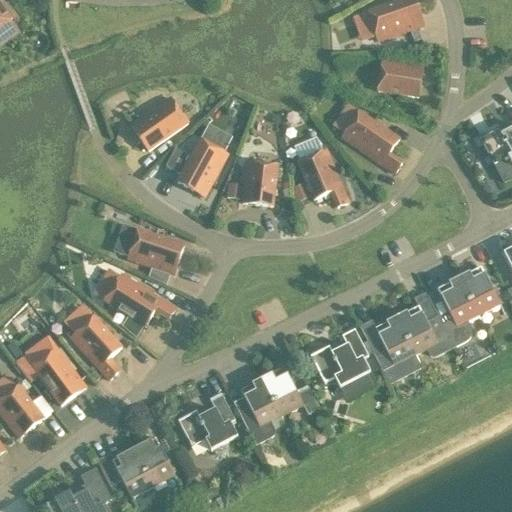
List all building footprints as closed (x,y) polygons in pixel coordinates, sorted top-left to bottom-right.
[(0,0),(0,27),(15,18),(1,0),(0,0)] [(424,27),(414,0),(407,0),(368,14),(378,43),(424,27)] [(418,100),(423,69),(383,62),(378,93),(418,100)] [(131,126),(148,152),(188,125),(170,99),(131,126)] [(142,106),(131,114),(136,121),(147,114),(142,106)] [(402,166),(388,157),(399,141),(359,114),(342,140),(395,176),(402,166)] [(481,140),(495,167),(509,160),(511,165),(511,114),(511,115),(511,116),(511,131),(502,136),(499,130),(481,140)] [(177,183),(204,198),(227,156),(200,141),(191,159),(176,151),(166,168),(181,176),(177,183)] [(311,197),(314,202),(331,195),(337,209),(348,205),(326,152),(298,164),(311,197)] [(242,205),(273,208),(273,203),(277,168),(247,164),(242,205)] [(228,187),(227,199),(239,201),(240,188),(228,187)] [(128,261),(174,276),(184,247),(138,231),(128,261)] [(511,249),(503,254),(511,270),(511,249)] [(459,278),(478,316),(500,305),(481,267),(459,278)] [(166,288),(169,278),(151,272),(148,279),(166,288)] [(121,276),(120,278),(104,302),(145,328),(157,310),(159,311),(160,315),(169,321),(175,310),(162,302),(121,276)] [(467,322),(478,316),(459,278),(437,290),(438,293),(428,299),(453,348),(465,342),(469,339),(470,336),(471,332),(470,328),(467,322)] [(453,348),(428,299),(425,293),(414,299),(418,307),(396,318),(415,356),(427,350),(430,356),(435,357),(453,348)] [(373,354),(383,372),(415,356),(396,318),(374,329),(378,337),(367,342),(373,354)] [(71,339),(109,382),(118,374),(107,362),(121,349),(94,319),(71,339)] [(342,337),(347,346),(332,354),(329,348),(310,357),(324,385),(334,379),(340,389),(370,374),(363,360),(373,354),(367,342),(362,345),(354,330),(342,337)] [(57,350),(32,369),(60,407),(85,389),(57,350)] [(307,386),(296,392),(284,368),(262,380),(281,417),(303,406),(307,415),(319,409),(307,386)] [(244,398),(233,404),(255,447),(271,440),(273,438),(275,434),(274,431),(270,423),(281,417),(262,380),(240,391),(244,398)] [(17,387),(18,388),(23,394),(31,388),(25,381),(17,387)] [(18,388),(0,402),(0,414),(19,439),(44,420),(18,388)] [(228,393),(230,398),(236,395),(233,390),(228,393)] [(211,452),(237,438),(230,423),(235,421),(221,394),(209,400),(215,410),(199,418),(196,413),(177,422),(192,449),(205,442),(211,452)] [(133,450),(153,488),(174,476),(155,439),(133,450)] [(160,444),(165,453),(171,450),(165,440),(160,444)] [(133,450),(112,461),(109,455),(97,462),(110,487),(122,481),(131,499),(153,488),(133,450)] [(170,456),(184,478),(191,474),(178,452),(170,456)] [(107,511),(103,505),(112,500),(95,469),(80,477),(87,491),(73,499),(70,493),(45,506),(48,511),(107,511)]
